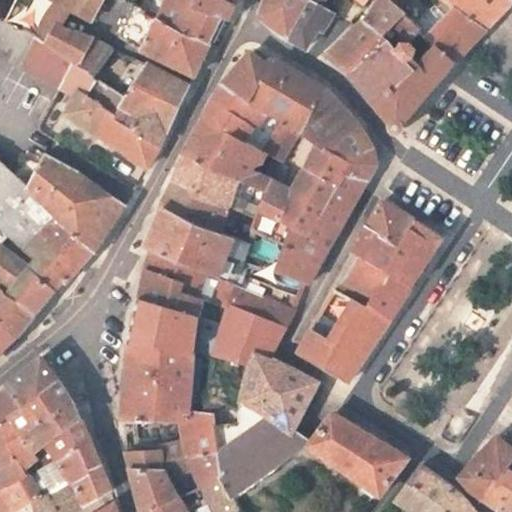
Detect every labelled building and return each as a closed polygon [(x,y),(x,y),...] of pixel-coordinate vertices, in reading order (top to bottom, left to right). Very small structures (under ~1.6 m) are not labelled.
[(61,26),(70,8),(55,0),(16,0),(7,20),(6,21),(22,31),(29,30),(77,66),(92,39),(71,32),(61,26)] [(55,0),(70,8),(93,21),(105,0),(55,0)] [(143,51),(195,76),(211,43),(182,34),(159,19),(146,14),(148,8),(140,5),(125,0),(120,0),(118,7),(124,10),(123,13),(129,15),(120,37),(143,51)] [(167,0),(162,13),(148,8),(146,14),(159,19),(182,34),(211,43),(223,20),(223,18),(193,9),(195,0),(167,0)] [(236,6),(224,0),(195,0),(193,9),(223,18),(223,20),(229,22),(236,6)] [(287,36),(308,1),(306,0),(266,0),(260,17),(287,36)] [(327,56),(352,76),(390,40),(386,35),(394,28),(408,13),(395,0),(373,0),(363,13),(368,16),(356,28),(342,41),(327,56)] [(444,0),(453,11),(454,10),(485,31),(511,3),(511,2),(511,0),(444,0)] [(308,1),(287,36),(306,49),(320,26),(325,28),(333,17),(334,15),(320,7),(319,7),(308,1)] [(443,21),(427,38),(437,47),(437,46),(455,62),(485,31),(454,10),(453,11),(443,21)] [(409,44),(422,31),(422,30),(408,13),(394,28),(407,44),(409,44)] [(6,21),(7,20),(0,15),(0,47),(10,54),(7,59),(60,88),(62,89),(79,67),(77,66),(29,30),(22,31),(6,21)] [(426,36),(425,37),(427,38),(443,21),(437,15),(422,30),(422,31),(426,36)] [(95,79),(115,50),(92,39),(77,66),(79,67),(95,79)] [(416,70),(415,69),(408,61),(415,57),(417,50),(411,44),(409,44),(407,44),(404,44),(399,51),(390,40),(352,76),(376,105),(416,70)] [(455,62),(437,46),(437,47),(415,69),(416,70),(376,105),(397,131),(427,96),(450,66),(455,62)] [(274,62),(254,49),(251,52),(223,85),(241,99),(301,133),(300,135),(302,136),(329,92),(321,87),(277,60),(274,62)] [(155,68),(147,64),(130,91),(126,98),(127,98),(123,107),(169,130),(190,85),(155,68)] [(87,130),(148,168),(160,148),(115,120),(123,107),(127,98),(126,98),(116,92),(95,79),(79,67),(62,89),(75,96),(65,114),(87,130)] [(223,85),(203,119),(253,148),(267,154),(266,155),(284,164),(300,135),(301,133),(241,99),(223,85)] [(116,92),(126,98),(130,91),(119,86),(116,92)] [(340,105),(329,92),(302,136),(315,145),(340,105)] [(359,126),(340,105),(315,145),(319,148),(319,147),(328,153),(359,126)] [(160,148),(169,130),(123,107),(115,120),(160,148)] [(200,126),(185,155),(213,170),(239,180),(247,161),(253,164),(255,165),(263,163),(264,160),(266,155),(267,154),(253,148),(203,119),(200,126)] [(372,149),(359,126),(328,153),(319,147),(319,148),(307,167),(337,184),(342,175),(368,180),(377,165),(372,149)] [(79,174),(45,155),(29,185),(28,187),(34,193),(95,253),(126,206),(100,188),(79,174)] [(185,155),(174,179),(213,199),(242,213),(256,218),(259,207),(266,193),(267,192),(244,182),(241,181),(239,180),(213,170),(185,155)] [(0,159),(0,222),(3,225),(34,193),(28,187),(29,185),(0,159)] [(247,161),(239,180),(241,181),(244,182),(267,192),(266,193),(274,197),(280,185),(264,178),(263,178),(250,171),(253,164),(247,161)] [(264,178),(280,185),(288,169),(282,167),(272,162),(263,178),(264,178)] [(337,184),(307,167),(295,191),(323,210),(326,204),(349,213),(362,190),(368,180),(342,175),(337,184)] [(233,239),(242,213),(213,199),(174,179),(162,207),(163,208),(195,225),(233,239)] [(294,192),(280,185),(274,197),(266,193),(259,207),(256,218),(251,231),(285,246),(286,247),(292,227),(309,237),(323,210),(295,191),(294,192)] [(95,253),(34,193),(3,225),(26,248),(41,231),(81,268),(95,253)] [(381,202),(367,227),(399,248),(416,220),(386,202),(381,202)] [(323,210),(309,237),(330,246),(349,213),(326,204),(323,210)] [(248,279),(240,277),(250,245),(247,243),(233,239),(195,225),(163,208),(147,249),(153,252),(153,250),(219,277),(235,284),(246,289),(248,279)] [(444,239),(416,220),(399,248),(367,227),(353,253),(361,257),(362,256),(412,287),(444,239)] [(309,237),(292,227),(286,247),(285,246),(276,268),(304,279),(304,281),(310,283),(311,281),(322,260),(330,246),(309,237)] [(30,267),(56,289),(63,282),(65,284),(81,268),(41,231),(26,248),(37,258),(30,267)] [(0,243),(0,283),(11,291),(9,294),(35,315),(56,289),(30,267),(27,265),(0,243)] [(153,252),(146,269),(184,282),(181,291),(203,299),(227,307),(228,307),(229,306),(235,284),(219,277),(153,250),(153,252)] [(345,282),(339,292),(354,301),(369,308),(372,304),(391,319),(412,287),(362,256),(361,257),(344,281),(345,282)] [(304,279),(276,268),(268,287),(299,298),(304,281),(304,279)] [(221,324),(227,307),(203,299),(181,291),(184,282),(146,269),(139,299),(198,317),(221,324)] [(286,328),(295,311),(246,289),(235,284),(229,306),(286,328)] [(35,315),(9,294),(0,287),(0,324),(17,337),(35,315)] [(193,351),(198,317),(139,299),(129,343),(177,347),(193,351)] [(330,341),(311,329),(300,348),(300,351),(300,354),(301,356),(302,357),(348,382),(391,319),(372,304),(369,308),(354,301),(330,341)] [(270,358),(286,328),(229,306),(228,307),(227,307),(221,324),(214,346),(213,354),(249,364),(250,365),(254,354),(269,360),(270,358)] [(221,324),(198,317),(193,351),(212,357),(213,354),(214,346),(221,324)] [(0,352),(17,337),(0,324),(0,352)] [(126,379),(122,422),(181,422),(185,444),(161,448),(161,450),(161,462),(219,453),(216,426),(214,413),(202,412),(189,410),(193,351),(177,347),(129,343),(126,379)] [(319,383),(270,358),(269,360),(254,354),(250,365),(249,364),(239,404),(256,411),(257,409),(267,413),(293,432),(294,431),(319,383)] [(61,381),(43,357),(7,385),(10,389),(11,388),(25,407),(61,381)] [(74,400),(61,381),(25,407),(11,417),(22,433),(9,444),(25,469),(37,459),(39,457),(35,451),(82,419),(74,400)] [(11,388),(10,389),(0,396),(0,425),(11,417),(25,407),(11,388)] [(256,411),(238,422),(216,426),(219,453),(223,476),(221,477),(201,487),(209,502),(213,511),(239,511),(241,511),(233,495),(309,441),(294,431),(293,432),(267,413),(257,409),(256,411)] [(311,443),(309,446),(380,496),(408,459),(333,413),(311,443)] [(0,511),(17,511),(32,504),(41,499),(29,476),(25,469),(9,444),(22,433),(11,417),(0,425),(0,511)] [(35,451),(39,457),(37,459),(44,468),(91,442),(82,419),(35,451)] [(480,454),(470,466),(491,484),(500,470),(504,473),(505,471),(511,461),(511,441),(502,433),(497,437),(485,449),(483,448),(478,452),(480,454)] [(102,465),(91,442),(44,468),(29,476),(41,499),(41,500),(102,465)] [(161,462),(161,450),(125,451),(130,470),(164,470),(170,482),(195,473),(201,487),(221,477),(223,476),(219,453),(161,462)] [(112,491),(102,465),(41,500),(41,499),(32,504),(35,511),(76,511),(82,509),(112,491)] [(415,511),(475,511),(474,511),(465,499),(464,498),(439,478),(420,466),(396,500),(415,511)] [(491,484),(470,466),(458,478),(468,489),(481,498),(491,484)] [(130,470),(141,511),(150,511),(178,497),(170,482),(164,470),(130,470)] [(504,473),(500,470),(491,484),(481,498),(498,510),(511,486),(511,476),(505,471),(504,473)] [(511,511),(511,486),(498,510),(497,511),(511,511)] [(186,511),(178,497),(150,511),(186,511)] [(119,511),(116,502),(98,511),(119,511)]
